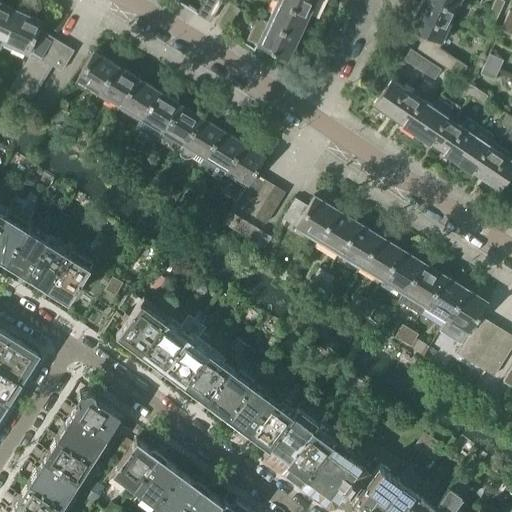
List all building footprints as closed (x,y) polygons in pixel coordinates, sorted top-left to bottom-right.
[(204,0),(197,12),(197,13),(209,21),(221,0),(204,0)] [(277,0),(275,0),(266,20),(298,35),(302,26),(303,27),(309,14),(277,0)] [(277,0),(309,14),(314,3),(313,2),(314,0),(277,0)] [(420,0),(419,4),(452,19),(457,8),(455,7),(458,0),(420,0)] [(494,0),(490,9),(498,13),(504,1),(502,0),(494,0)] [(0,40),(3,41),(17,9),(0,1),(0,40)] [(239,9),(229,2),(215,25),(225,31),(239,9)] [(452,19),(419,4),(408,26),(426,35),(418,49),(433,59),(459,77),(466,66),(449,55),(451,53),(447,51),(445,52),(438,47),(442,41),(440,40),(445,29),(447,30),(452,19)] [(26,52),(27,50),(37,28),(41,21),(17,9),(3,41),(26,52)] [(498,13),(490,9),(484,22),(492,26),(498,13)] [(298,35),(266,20),(256,16),(251,27),(245,39),(288,59),(294,46),(293,46),(298,35)] [(511,22),(504,19),(500,29),(511,34),(511,22)] [(31,52),(39,58),(52,37),(37,28),(27,50),(31,52)] [(52,37),(39,58),(50,64),(63,43),(52,37)] [(50,64),(51,65),(60,70),(73,50),(63,43),(50,64)] [(403,58),(425,73),(432,63),(410,48),(403,58)] [(77,79),(97,91),(114,64),(94,52),(94,51),(93,50),(86,62),(76,78),(77,79)] [(31,52),(25,62),(45,75),(51,65),(50,64),(39,58),(31,52)] [(489,54),(484,63),(498,70),(503,60),(489,54)] [(25,62),(19,72),(39,84),(45,75),(25,62)] [(432,63),(425,73),(433,79),(440,69),(432,63)] [(498,70),(484,63),(480,73),(494,79),(498,70)] [(97,91),(119,104),(136,77),(114,64),(97,91)] [(19,72),(13,82),(33,94),(39,84),(19,72)] [(119,104),(141,117),(157,90),(136,77),(119,104)] [(372,105),(394,119),(414,90),(404,83),(402,85),(390,77),(372,105)] [(460,86),(471,94),(476,88),(464,80),(460,86)] [(33,94),(13,82),(7,92),(27,105),(33,94)] [(476,88),(471,94),(483,102),(487,95),(476,88)] [(159,135),(160,136),(179,103),(157,90),(141,117),(135,126),(156,140),(159,135)] [(394,119),(414,132),(432,106),(422,98),(423,96),(414,90),(394,119)] [(414,132),(435,147),(455,118),(448,113),(452,107),(438,97),(432,106),(414,132)] [(159,135),(156,140),(178,153),(177,150),(178,148),(180,149),(183,144),(200,116),(179,103),(160,136),(159,135)] [(56,110),(51,119),(73,131),(78,122),(56,110)] [(499,123),(508,129),(511,123),(511,116),(506,112),(499,123)] [(199,164),(204,156),(220,129),(200,116),(183,144),(180,149),(178,148),(177,150),(178,153),(179,156),(184,159),(189,157),(199,164)] [(435,147),(455,161),(480,125),(467,117),(463,122),(455,118),(435,147)] [(511,123),(508,129),(503,136),(511,142),(511,123)] [(480,125),(455,161),(477,175),(497,145),(488,140),(492,134),(480,125)] [(76,135),(83,139),(86,133),(79,129),(76,135)] [(204,156),(225,169),(242,142),(220,129),(204,156)] [(225,169),(223,174),(245,187),(253,173),(264,155),(263,154),(263,155),(242,142),(225,169)] [(96,148),(104,152),(107,147),(100,143),(96,148)] [(497,145),(477,175),(498,190),(511,169),(511,159),(505,155),(507,152),(497,145)] [(234,204),(245,211),(265,179),(253,173),(245,187),(234,204)] [(245,211),(256,217),(275,186),(265,179),(245,211)] [(7,190),(15,195),(20,186),(13,181),(7,190)] [(20,186),(15,195),(22,199),(28,190),(20,186)] [(180,191),(171,186),(166,194),(175,200),(180,191)] [(275,186),(256,217),(265,223),(284,191),(275,186)] [(294,226),(316,239),(324,225),(334,208),(313,195),(307,205),(294,226)] [(180,203),(188,207),(191,201),(184,197),(180,203)] [(282,218),(294,226),(307,205),(294,197),(282,218)] [(49,216),(57,221),(62,212),(55,207),(49,216)] [(316,239),(337,252),(355,221),(334,208),(324,225),(316,239)] [(223,222),(241,233),(264,248),(271,237),(230,211),(223,222)] [(62,212),(57,221),(65,226),(70,217),(62,212)] [(0,259),(4,262),(25,227),(4,214),(0,219),(0,259)] [(337,252),(359,265),(377,234),(355,221),(337,252)] [(79,233),(86,238),(92,230),(84,225),(79,233)] [(4,262),(25,275),(46,240),(25,227),(4,262)] [(359,265),(380,278),(399,247),(377,234),(359,265)] [(25,275),(46,288),(67,253),(46,240),(25,275)] [(380,278),(402,291),(421,261),(399,247),(380,278)] [(67,253),(46,288),(66,300),(88,265),(67,253)] [(418,313),(424,305),(442,274),(421,261),(402,291),(397,300),(418,313)] [(311,278),(319,283),(326,271),(318,266),(311,278)] [(326,271),(319,283),(326,287),(334,276),(326,271)] [(160,274),(151,285),(162,293),(170,282),(160,274)] [(424,305),(445,318),(464,287),(442,274),(424,305)] [(458,331),(465,335),(478,314),(486,301),(464,287),(445,318),(459,326),(458,328),(458,331)] [(352,307),(360,312),(367,300),(359,295),(352,307)] [(114,334),(140,352),(165,319),(139,300),(128,315),(114,334)] [(367,300),(360,312),(368,316),(375,305),(367,300)] [(478,314),(465,335),(476,341),(488,321),(478,314)] [(140,352),(161,368),(196,321),(188,315),(178,329),(165,319),(140,352)] [(161,368),(183,384),(208,351),(193,340),(204,327),(196,321),(161,368)] [(476,341),(485,347),(498,326),(488,321),(476,341)] [(394,335),(402,340),(409,329),(401,324),(394,335)] [(485,347),(495,353),(507,332),(498,326),(485,347)] [(0,368),(19,381),(38,352),(0,329),(0,368)] [(409,329),(402,340),(410,345),(417,334),(409,329)] [(511,335),(507,332),(495,353),(504,358),(511,344),(511,335)] [(455,352),(465,358),(476,341),(465,335),(455,352)] [(232,347),(239,352),(245,344),(238,339),(232,347)] [(465,358),(475,364),(485,347),(476,341),(465,358)] [(429,345),(423,355),(445,369),(451,359),(429,345)] [(475,364),(484,370),(495,353),(485,347),(475,364)] [(183,384),(204,400),(229,367),(208,351),(183,384)] [(495,353),(484,370),(493,375),(504,358),(495,353)] [(229,367),(204,400),(225,415),(250,382),(253,377),(233,362),(229,367)] [(511,364),(502,381),(511,386),(511,364)] [(0,368),(0,397),(6,401),(19,381),(0,368)] [(274,378),(281,384),(287,376),(280,370),(274,378)] [(287,376),(281,384),(288,389),(294,381),(287,376)] [(225,415),(247,432),(271,398),(250,382),(225,415)] [(77,402),(70,413),(105,435),(119,412),(95,397),(94,392),(89,389),(79,391),(76,396),(77,402)] [(247,432),(267,447),(292,413),(271,398),(247,432)] [(276,467),(281,468),(315,423),(296,408),(292,413),(267,447),(261,456),(276,467)] [(70,413),(56,435),(90,458),(105,435),(70,413)] [(281,468),(301,483),(335,435),(338,432),(319,418),(315,423),(281,468)] [(423,432),(418,439),(413,447),(435,461),(446,447),(423,432)] [(56,435),(41,457),(76,480),(90,458),(56,435)] [(334,500),(344,503),(360,482),(356,480),(370,460),(367,458),(365,459),(363,457),(349,447),(350,446),(335,435),(301,483),(316,494),(317,494),(328,502),(333,502),(334,500)] [(121,456),(111,470),(133,486),(158,453),(135,437),(132,442),(126,449),(121,456)] [(125,437),(120,444),(126,449),(132,442),(125,437)] [(126,449),(120,444),(115,452),(121,456),(126,449)] [(133,486),(155,502),(180,469),(158,453),(133,486)] [(41,457),(27,480),(61,503),(76,480),(41,457)] [(397,511),(413,490),(414,491),(423,478),(409,468),(407,466),(397,479),(378,465),(363,485),(360,482),(344,503),(341,511),(397,511)] [(155,502),(168,511),(179,511),(200,484),(180,469),(155,502)] [(434,506),(429,511),(462,511),(455,506),(470,486),(456,475),(434,506)] [(27,480),(13,502),(28,511),(55,511),(61,503),(27,480)] [(96,481),(91,489),(99,494),(104,486),(96,481)] [(200,484),(179,511),(212,511),(221,500),(200,484)] [(99,494),(91,489),(86,497),(94,502),(99,494)] [(429,511),(434,506),(414,491),(413,490),(397,511),(429,511)] [(212,511),(243,511),(248,507),(248,506),(235,496),(230,503),(229,502),(223,498),(221,500),(212,511)] [(104,510),(107,511),(113,511),(118,506),(111,501),(104,510)] [(28,511),(13,502),(6,511),(28,511)]
